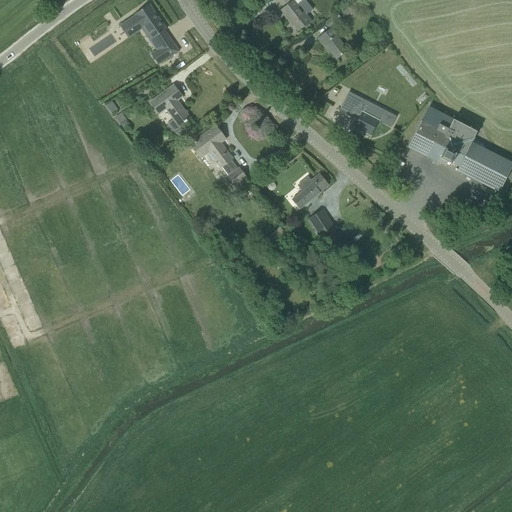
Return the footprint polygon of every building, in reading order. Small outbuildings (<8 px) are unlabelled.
[(311,21),(306,14),(312,10),(304,0),(298,4),(295,0),(294,0),(281,11),(290,23),(291,22),(298,31),(311,21)] [(135,15),(125,23),(132,32),(142,25),(149,36),(152,34),(154,37),(159,34),(154,38),(162,49),(154,55),(160,64),(179,51),(172,42),(164,31),(165,29),(164,28),(165,28),(163,26),(149,5),(135,15)] [(324,24),(329,29),(341,20),(336,14),(324,24)] [(318,39),(326,50),(328,49),(336,59),(348,50),(331,29),(318,39)] [(167,124),(175,135),(181,131),(179,126),(189,118),(176,101),(182,97),(173,86),(150,103),(158,114),(166,109),(173,119),(167,124)] [(348,92),(339,110),(341,112),(342,110),(348,113),(353,104),(359,107),(356,113),(360,115),(354,128),(370,136),(383,112),(364,102),(365,101),(348,92)] [(105,106),(112,116),(118,111),(111,102),(105,106)] [(511,163),(472,143),(477,132),(431,109),(426,118),(421,116),(406,145),(439,162),(440,159),(451,165),(451,164),(458,167),(456,171),(499,193),(511,166),(511,163)] [(126,120),(120,125),(123,129),(129,125),(126,120)] [(190,146),(200,159),(207,153),(219,169),(220,168),(227,177),(237,191),(243,187),(240,183),(246,179),(239,169),(238,169),(231,160),(232,159),(220,143),(225,139),(215,127),(190,146)] [(292,202),(299,210),(328,185),(319,174),(310,182),(306,178),(297,186),(302,193),(292,202)] [(308,220),(313,228),(314,227),(321,238),(322,237),(323,238),(333,231),(332,229),(334,227),(329,219),(319,226),(312,216),(308,219),(309,220),(308,220)] [(259,245),(272,258),(290,240),(279,228),(259,245)]
